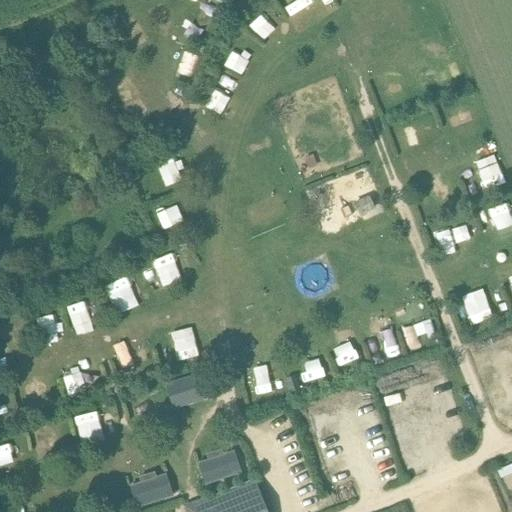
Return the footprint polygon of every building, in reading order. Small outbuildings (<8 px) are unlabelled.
[(229,47),(221,64),(239,74),(248,57),(229,47)] [(434,80),(453,75),(448,55),(429,61),(434,80)] [(212,88),(201,106),(229,123),(240,105),(212,88)] [(392,128),(401,148),(419,139),(410,120),(392,128)] [(165,186),(186,176),(175,149),(153,159),(165,186)] [(355,218),(348,203),(362,197),(357,188),(372,181),(365,165),(305,192),(323,232),(355,218)] [(356,216),(372,208),(365,196),(350,204),(356,216)] [(484,233),(506,226),(499,206),(478,213),(484,233)] [(161,228),(180,225),(177,208),(158,211),(161,228)] [(511,297),(511,272),(503,276),(511,297)] [(120,311),(137,303),(124,276),(107,283),(120,311)] [(475,289),(456,297),(468,325),(487,317),(475,289)] [(416,315),(401,320),(410,349),(425,344),(416,315)] [(170,332),(175,358),(197,353),(192,328),(170,332)] [(365,335),(373,359),(394,352),(385,328),(365,335)] [(337,351),(343,366),(353,363),(348,347),(337,351)] [(125,376),(144,370),(138,351),(119,357),(125,376)] [(318,359),(301,362),(305,380),(322,376),(318,359)] [(198,375),(166,385),(174,409),(205,399),(198,375)] [(73,418),(81,444),(94,440),(87,415),(73,418)] [(57,425),(44,430),(54,456),(67,451),(57,425)] [(232,449),(193,457),(199,486),(238,478),(232,449)] [(171,498),(165,472),(127,481),(133,507),(171,498)] [(186,511),(261,511),(253,484),(184,505),(186,511)]
